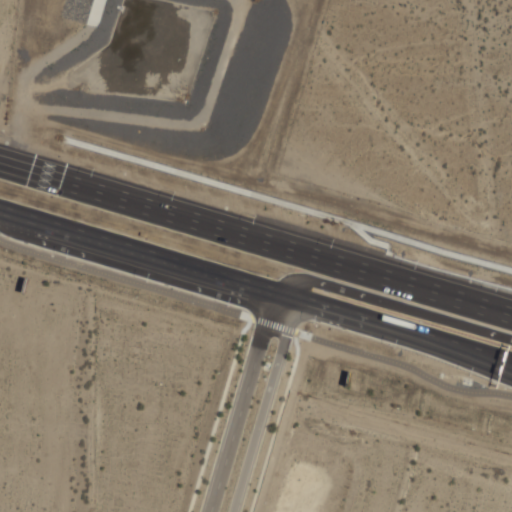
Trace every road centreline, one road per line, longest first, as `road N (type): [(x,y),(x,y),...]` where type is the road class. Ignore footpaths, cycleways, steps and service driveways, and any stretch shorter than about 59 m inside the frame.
road 1 (primary): [(511,314),(0,168)]
road 2 (primary): [(511,337),(319,281),(286,282),(275,295)]
road 3 (primary): [(45,225),(275,295)]
road 4 (residential): [(275,295),(210,511)]
road 5 (residential): [(233,511),(294,301)]
road 6 (primary): [(275,295),(473,349)]
